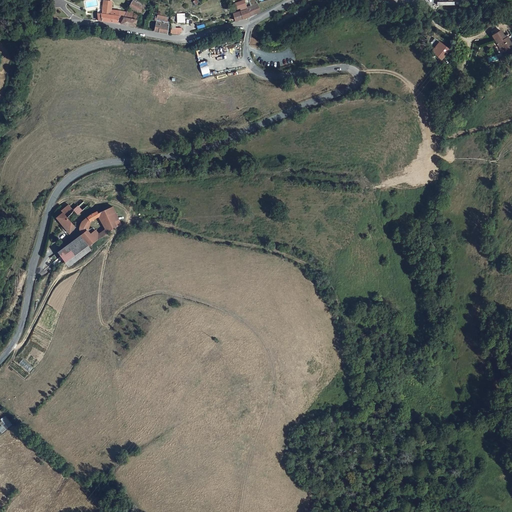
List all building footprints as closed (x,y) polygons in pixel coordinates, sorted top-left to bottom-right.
[(98,19),(121,24),(125,16),(128,11),(109,8),(110,0),(109,0),(101,0),(101,7),(100,7),(98,19)] [(134,0),(133,0),(129,8),(141,14),(145,16),(149,9),(145,6),(134,0)] [(259,12),(255,0),(230,10),(235,22),(259,12)] [(141,14),(129,8),(128,11),(125,16),(138,20),(141,14)] [(121,24),(133,27),(138,20),(125,16),(121,24)] [(155,31),(167,34),(169,20),(162,19),(161,22),(156,21),(155,31)] [(500,43),(504,50),(511,45),(511,43),(508,38),(505,40),(500,32),(493,37),(498,45),(500,43)] [(444,50),(447,52),(449,49),(440,42),(432,52),(438,57),(444,50)] [(444,50),(438,57),(441,59),(447,52),(444,50)] [(64,211),(56,218),(69,232),(75,228),(67,219),(75,210),(79,208),(82,210),(86,207),(83,202),(73,209),(70,205),(63,210),(64,211)] [(88,231),(78,237),(87,248),(105,235),(121,225),(114,207),(98,214),(97,212),(88,216),(82,224),(80,229),(81,231),(88,229),(91,223),(91,221),(99,216),(106,228),(99,234),(96,231),(91,235),(88,231)] [(88,250),(87,248),(78,237),(56,253),(66,266),(88,250)]
